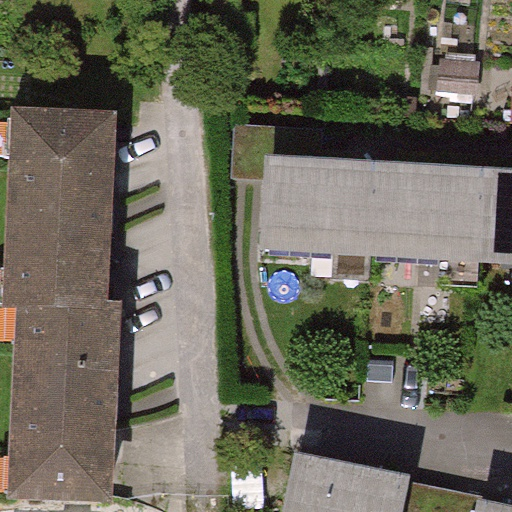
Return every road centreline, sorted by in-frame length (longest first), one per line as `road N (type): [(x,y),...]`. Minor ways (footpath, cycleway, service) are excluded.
road 1 (residential): [(169,0),(205,485)]
road 2 (residential): [(511,447),(325,427)]
